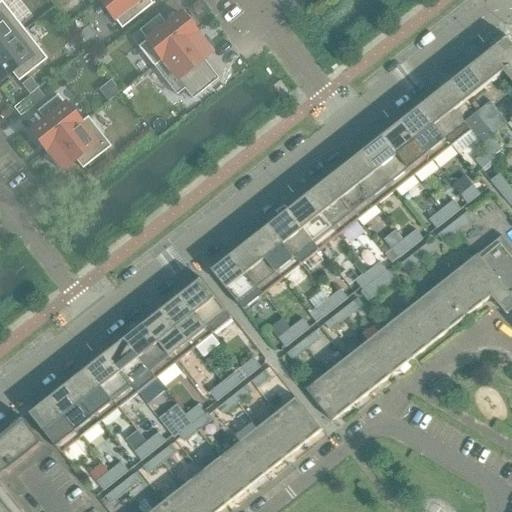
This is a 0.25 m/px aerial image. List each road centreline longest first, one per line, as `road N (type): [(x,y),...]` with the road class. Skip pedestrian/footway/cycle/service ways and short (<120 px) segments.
road 1 (residential): [(96,321),(350,123)]
road 2 (residential): [(497,511),(507,494),(382,420),(266,511)]
road 3 (residential): [(350,123),(490,12),(511,9)]
road 4 (residential): [(252,0),(350,123)]
road 5 (residential): [(0,198),(96,321)]
road 6 (residential): [(0,399),(96,321)]
